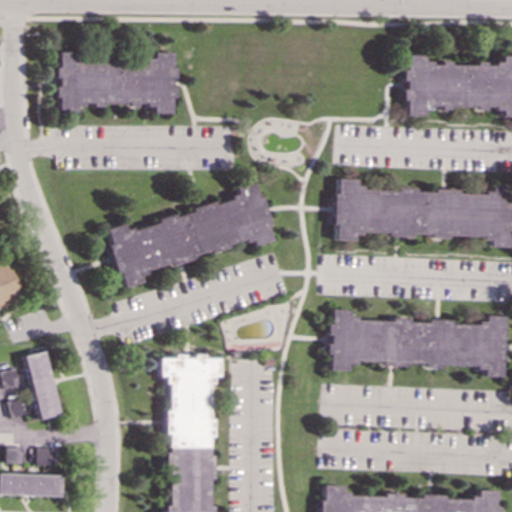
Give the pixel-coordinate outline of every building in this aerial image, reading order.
[(168,112),(169,100),(172,93),(172,87),(167,85),(172,75),(172,68),(168,67),(169,52),(150,52),(149,61),(83,60),(79,58),(79,51),(54,51),(54,63),(51,70),(52,112),(72,112),(73,105),(79,106),(81,100),(87,103),(122,103),(123,104),(142,104),(149,107),(149,112),(168,112)] [(402,114),(421,115),(421,107),(446,107),(497,107),(497,116),(511,116),(511,55),(498,55),(498,63),(446,63),(446,62),(421,62),(421,54),(401,54),(401,84),(401,89),(398,89),(398,100),(402,100),(402,114)] [(101,228),(116,287),(139,281),(136,272),(192,257),(191,254),(249,239),(251,245),(270,240),(255,181),(232,186),(235,196),(152,218),(153,222),(122,230),(121,223),(101,228)] [(510,248),(511,188),(493,187),(493,196),(461,195),(461,193),(359,190),(360,181),(341,181),(340,196),(337,196),(337,213),(337,241),(357,242),(358,233),(390,234),(389,237),(414,238),(414,234),(432,235),(431,237),(492,239),(491,247),(510,248)] [(0,305),(16,299),(0,258),(0,305)] [(498,376),(500,315),(481,314),(481,323),(449,322),(449,320),(347,317),(348,309),(329,308),(328,324),(325,324),(325,340),(325,369),(345,369),(346,360),(378,361),(377,365),(402,365),(402,362),(420,362),(419,365),(480,366),(479,375),(498,376)] [(20,355),(35,418),(56,413),(40,350),(20,355)] [(213,511),(213,481),(215,481),(213,380),(222,379),(222,361),(206,361),(206,358),(189,358),(189,359),(161,359),(162,380),(170,380),(171,412),(167,412),(168,436),(171,436),(172,454),(169,454),(170,511),(213,511)] [(0,387),(16,383),(11,366),(0,369),(0,387)] [(22,413),(18,397),(3,400),(7,417),(22,413)] [(19,446),(2,445),(2,463),(19,463),(19,446)] [(50,464),(49,446),(32,446),(33,464),(50,464)] [(0,494),(57,496),(57,474),(0,472),(0,494)] [(493,511),(494,490),(473,489),(473,497),(416,496),(416,495),(339,494),(339,485),(317,484),(316,511),(493,511)]
